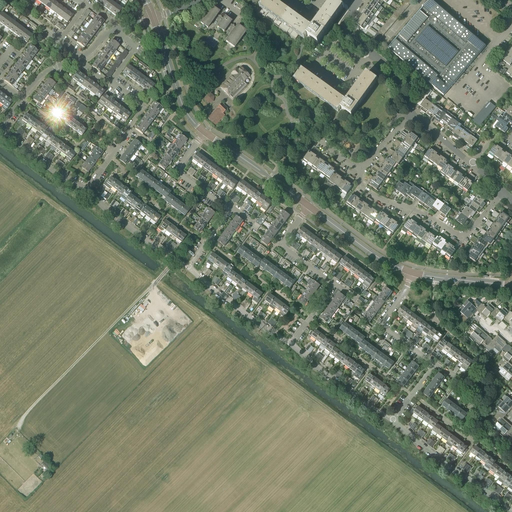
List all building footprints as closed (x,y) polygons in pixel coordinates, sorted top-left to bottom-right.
[(52,0),(50,0),(46,7),(50,10),(56,3),(52,0)] [(107,10),(113,3),(109,0),(108,0),(103,7),(107,10)] [(259,14),(261,15),(284,32),(286,34),(295,41),(299,36),(299,35),(305,39),(307,36),(309,38),(311,39),(317,44),(331,25),(343,8),(341,6),(334,1),(315,27),(307,24),(306,26),(270,0),(269,0),(263,9),(259,14)] [(372,0),(370,4),(371,4),(370,6),(377,11),(379,12),(382,8),(381,7),(372,0)] [(475,38),(430,0),(429,0),(388,49),(444,96),(486,47),(477,40),(480,37),(478,35),(475,38)] [(405,11),(409,6),(404,2),(400,7),(405,11)] [(54,13),(60,6),(56,3),(50,10),(54,13)] [(112,13),(117,6),(113,3),(107,10),(112,13)] [(244,13),(247,9),(239,4),(236,8),(244,13)] [(60,6),(54,13),(59,17),(64,9),(60,6)] [(117,6),(112,13),(117,17),(122,10),(117,6)] [(367,7),(365,10),(374,16),(377,11),(370,6),(368,8),(367,7)] [(401,15),(405,11),(400,7),(396,11),(401,15)] [(223,19),(219,16),(217,15),(219,13),(212,8),(200,24),(207,29),(216,16),(222,20),(217,28),(224,33),(229,26),(235,30),(226,42),(234,48),(246,32),(237,26),(236,28),(230,24),(232,22),(225,17),(223,19)] [(63,20),(69,13),(64,9),(59,17),(63,20)] [(365,10),(363,13),(364,14),(363,15),(370,20),(370,21),(372,22),(373,22),(376,18),(374,16),(365,10)] [(397,19),(401,15),(396,11),(393,15),(393,16),(397,19)] [(69,13),(63,20),(68,23),(73,16),(69,13)] [(361,16),(359,19),(360,20),(367,25),(369,26),(372,22),(370,21),(370,20),(363,15),(362,17),(361,16)] [(394,24),(397,19),(393,16),(393,15),(389,20),(394,24)] [(6,16),(1,24),(5,27),(11,20),(6,16)] [(93,21),(101,26),(104,22),(97,16),(93,21)] [(356,25),(358,26),(364,30),(367,25),(360,20),(359,19),(356,22),(358,23),(356,25)] [(11,20),(5,27),(9,30),(15,23),(11,20)] [(390,28),(394,24),(389,20),(385,24),(390,28)] [(97,31),(101,26),(93,21),(90,25),(97,31)] [(14,34),(19,26),(15,23),(9,30),(14,34)] [(386,33),(390,28),(385,24),(381,29),(386,33)] [(94,35),(97,31),(90,25),(87,30),(94,35)] [(18,37),(24,29),(19,26),(14,34),(18,37)] [(24,29),(18,37),(22,40),(28,33),(24,29)] [(382,37),(386,33),(381,29),(378,33),(382,37)] [(84,34),(91,39),(94,35),(87,30),(84,34)] [(28,33),(22,40),(27,43),(33,36),(28,33)] [(378,43),(382,37),(378,33),(373,39),(378,43)] [(80,38),(88,44),(91,39),(84,34),(80,38)] [(84,48),(88,44),(80,38),(77,43),(84,48)] [(108,45),(116,51),(119,46),(112,41),(108,45)] [(112,55),(116,51),(108,45),(105,50),(112,55)] [(27,51),(35,56),(38,52),(31,46),(27,51)] [(109,59),(112,55),(105,50),(102,54),(109,59)] [(31,61),(35,56),(27,51),(24,55),(31,61)] [(106,64),(109,59),(102,54),(98,58),(106,64)] [(511,62),(511,60),(511,57),(507,54),(504,57),(505,58),(503,61),(510,66),(511,63),(511,62)] [(28,65),(31,61),(24,55),(21,59),(28,65)] [(103,68),(106,64),(98,58),(95,63),(103,68)] [(25,69),(28,65),(21,59),(17,64),(25,69)] [(99,73),(103,68),(95,63),(92,67),(99,73)] [(22,74),(25,69),(17,64),(14,68),(22,74)] [(127,77),(133,69),(129,66),(123,73),(127,77)] [(18,78),(22,74),(14,68),(11,72),(18,78)] [(132,80),(137,72),(133,69),(127,77),(132,80)] [(249,77),(240,69),(238,71),(237,69),(233,73),(235,74),(220,88),(232,100),(247,85),(243,82),(249,77)] [(301,71),(294,80),(307,89),(316,96),(319,98),(323,101),(327,104),(333,108),(339,112),(341,109),(342,110),(344,111),(348,115),(351,117),(357,108),(359,106),(368,93),(377,81),(373,78),(368,74),(367,75),(351,97),(349,100),(342,95),(340,99),(309,76),(301,71)] [(15,82),(18,78),(11,72),(8,77),(15,82)] [(77,83),(83,75),(78,72),(73,79),(77,83)] [(136,83),(142,76),(137,72),(132,80),(136,83)] [(82,86),(87,79),(83,75),(77,83),(82,86)] [(140,87),(146,79),(142,76),(136,83),(140,87)] [(14,88),(16,85),(14,84),(15,82),(8,77),(4,81),(14,88)] [(86,89),(92,82),(87,79),(82,86),(86,89)] [(145,90),(150,82),(146,79),(140,87),(145,90)] [(53,87),(55,84),(49,80),(45,85),(51,90),(53,87)] [(90,92),(96,85),(92,82),(86,89),(90,92)] [(150,82),(145,90),(149,93),(155,86),(150,82)] [(47,95),(51,90),(45,85),(41,90),(47,95)] [(95,96),(100,88),(96,85),(90,92),(95,96)] [(100,88),(95,96),(99,99),(105,92),(100,88)] [(44,100),(47,95),(41,90),(37,95),(44,100)] [(3,106),(8,99),(4,95),(0,100),(0,103),(3,106)] [(41,109),(42,107),(40,105),(44,100),(37,95),(34,100),(38,103),(36,106),(41,109)] [(99,103),(98,104),(103,108),(104,106),(109,99),(105,95),(102,99),(99,103)] [(426,114),(432,105),(428,102),(430,100),(427,98),(420,107),(423,108),(421,111),(426,114)] [(7,109),(11,104),(13,102),(8,99),(3,106),(1,108),(6,111),(7,109)] [(108,109),(114,102),(109,99),(104,106),(108,109)] [(112,113),(118,105),(114,102),(108,109),(112,113)] [(162,109),(158,106),(155,103),(151,108),(159,113),(162,109)] [(479,127),(481,124),(495,108),(489,103),(473,121),(479,127)] [(215,127),(218,124),(225,117),(223,114),(227,110),(221,104),(207,119),(215,127)] [(51,114),(57,118),(61,111),(63,109),(58,105),(51,114)] [(82,105),(77,111),(82,114),(83,112),(86,109),(82,105)] [(117,116),(122,108),(118,105),(112,113),(117,116)] [(434,116),(440,107),(438,106),(436,108),(432,105),(426,114),(430,117),(432,115),(434,116)] [(447,112),(443,109),(440,107),(434,116),(436,118),(435,120),(439,123),(446,114),(447,112)] [(121,119),(127,111),(122,108),(117,116),(121,119)] [(156,117),(159,113),(151,108),(148,112),(156,117)] [(59,119),(62,121),(67,115),(68,113),(63,109),(61,111),(57,118),(59,119)] [(127,111),(121,119),(126,122),(131,115),(127,111)] [(152,122),(156,117),(148,112),(145,116),(152,122)] [(446,114),(439,123),(443,127),(445,125),(447,126),(454,117),(447,112),(446,114)] [(511,118),(505,114),(504,113),(501,117),(500,116),(498,119),(506,124),(507,125),(509,123),(511,125),(511,124),(511,118)] [(27,124),(32,118),(27,114),(22,121),(27,124)] [(67,124),(71,119),(67,115),(62,121),(65,124),(67,125),(67,124)] [(149,126),(152,122),(145,116),(142,120),(149,126)] [(452,133),(459,124),(455,121),(456,119),(454,117),(447,126),(449,128),(448,130),(452,133)] [(32,128),(37,121),(32,118),(27,124),(32,128)] [(75,124),(76,122),(71,119),(67,124),(67,125),(72,129),(75,124)] [(506,128),(507,125),(506,124),(498,119),(493,126),(493,129),(495,130),(496,128),(505,134),(508,129),(506,128)] [(146,131),(149,126),(142,120),(138,125),(146,131)] [(37,132),(42,125),(37,121),(32,128),(37,132)] [(77,133),(82,126),(79,124),(76,122),(75,124),(72,129),(77,133)] [(458,141),(464,131),(466,129),(459,124),(452,133),(455,135),(453,137),(458,141)] [(42,136),(46,131),(47,129),(42,125),(37,132),(42,136)] [(142,135),(146,131),(138,125),(135,129),(137,131),(142,135)] [(77,133),(82,136),(87,130),(82,126),(77,133)] [(478,133),(480,130),(477,128),(475,130),(472,134),(466,143),(468,145),(466,147),(471,150),(478,141),(473,138),(475,136),(474,135),(476,132),(478,133)] [(471,133),(470,132),(466,129),(464,131),(458,141),(462,144),(464,142),(466,143),(472,134),(475,130),(474,130),(473,131),(472,130),(471,133)] [(45,141),(50,135),(46,131),(42,136),(39,140),(41,142),(43,140),(45,141)] [(401,133),(416,144),(420,140),(410,133),(409,135),(403,131),(401,133)] [(413,149),(416,144),(401,133),(400,136),(405,140),(404,142),(413,149)] [(51,145),(56,139),(50,135),(45,141),(51,145)] [(183,145),(187,140),(180,135),(176,141),(183,145)] [(56,149),(61,142),(56,139),(51,145),(56,149)] [(131,145),(137,150),(141,145),(137,142),(135,140),(131,145)] [(413,149),(404,142),(402,144),(396,140),(395,142),(410,153),(413,149)] [(180,150),(183,145),(176,141),(173,145),(180,150)] [(59,155),(61,153),(66,146),(61,142),(56,149),(54,151),(59,155)] [(407,157),(410,153),(395,142),(393,144),(399,149),(397,151),(407,157)] [(489,155),(488,157),(492,160),(493,158),(504,143),(502,142),(498,147),(496,146),(489,155)] [(504,143),(493,158),(498,161),(504,152),(502,150),(506,145),(504,143)] [(170,144),(169,146),(167,149),(169,150),(176,155),(180,150),(173,145),(170,144)] [(133,155),(137,150),(131,145),(127,150),(133,155)] [(66,157),(71,150),(66,146),(61,153),(66,157)] [(95,146),(91,151),(93,153),(100,158),(103,153),(97,148),(95,146)] [(424,158),(422,161),(427,164),(428,162),(439,147),(437,146),(433,151),(430,149),(428,152),(425,157),(424,158)] [(439,147),(428,162),(433,165),(439,156),(437,154),(441,149),(439,147)] [(307,164),(318,150),(316,148),(312,154),(310,152),(303,161),(307,164)] [(504,152),(498,161),(502,164),(511,150),(511,149),(511,148),(507,154),(504,152)] [(407,157),(397,151),(396,153),(390,149),(388,151),(403,162),(407,157)] [(71,161),(73,157),(76,154),(71,150),(66,157),(67,158),(68,159),(68,161),(70,162),(71,160),(71,161)] [(123,156),(129,160),(133,155),(127,150),(123,156)] [(172,160),(176,155),(169,150),(166,155),(172,160)] [(312,168),(319,158),(316,157),(320,151),(318,150),(307,164),(312,168)] [(511,150),(502,164),(501,166),(505,170),(507,168),(511,160),(511,157),(511,155),(511,150)] [(400,167),(403,162),(388,151),(387,153),(392,158),(391,160),(398,165),(400,167)] [(439,156),(433,165),(437,168),(448,154),(446,152),(442,158),(439,156)] [(96,163),(100,158),(93,153),(89,158),(96,163)] [(198,164),(203,157),(198,153),(193,160),(198,164)] [(448,154),(437,168),(442,171),(447,165),(449,162),(446,161),(450,155),(448,154)] [(168,165),(172,160),(166,155),(162,160),(168,165)] [(327,156),(326,155),(325,155),(321,160),(319,158),(312,168),(316,171),(327,156)] [(125,166),(129,160),(123,156),(119,161),(125,166)] [(325,163),(329,158),(327,156),(316,171),(321,174),(327,165),(325,163)] [(391,160),(389,158),(387,160),(382,156),(380,158),(395,169),(398,165),(391,160)] [(203,167),(208,161),(203,157),(198,164),(203,167)] [(92,168),(96,163),(89,158),(86,163),(92,168)] [(391,173),(395,169),(380,158),(378,161),(384,165),(382,167),(391,173)] [(165,170),(168,165),(162,160),(158,165),(165,170)] [(208,171),(213,164),(208,161),(203,167),(208,171)] [(325,177),(336,163),(334,161),(330,166),(327,165),(321,174),(325,177)] [(442,171),(440,174),(445,177),(455,162),(453,161),(449,166),(447,165),(442,171)] [(455,162),(445,177),(449,180),(456,171),(454,170),(458,164),(455,162)] [(88,173),(92,168),(86,163),(81,168),(88,173)] [(334,170),(338,164),(336,163),(325,177),(330,180),(330,181),(335,174),(337,172),(334,170)] [(213,175),(218,168),(213,164),(208,171),(213,175)] [(391,173),(382,167),(381,169),(375,165),(374,167),(388,178),(391,173)] [(385,182),(388,178),(374,167),(372,170),(377,174),(376,176),(385,182)] [(456,171),(449,180),(454,183),(464,169),(462,167),(458,173),(456,171)] [(218,179),(223,172),(218,168),(213,175),(218,179)] [(464,169),(454,183),(458,187),(465,177),(463,176),(467,170),(464,169)] [(140,180),(145,174),(140,170),(135,176),(140,180)] [(333,186),(343,171),(341,170),(337,175),(335,174),(330,181),(330,180),(328,183),(326,185),(331,188),(333,186)] [(337,189),(344,180),(342,179),(346,173),(343,171),(333,186),(337,189)] [(223,182),(228,176),(223,172),(218,179),(223,182)] [(145,184),(150,177),(145,174),(140,180),(145,184)] [(385,182),(376,176),(374,178),(369,174),(367,176),(382,187),(385,182)] [(465,177),(458,187),(463,190),(473,175),(471,174),(467,179),(465,177)] [(473,175),(463,190),(467,193),(470,189),(473,186),(474,184),(472,183),(476,177),(473,175)] [(228,186),(233,179),(228,176),(223,182),(228,186)] [(342,192),(352,178),(350,176),(346,182),(344,180),(337,189),(342,192)] [(378,192),(382,187),(367,176),(365,179),(371,183),(369,185),(378,192)] [(110,190),(116,181),(111,177),(108,181),(107,180),(103,185),(110,190)] [(150,177),(145,184),(150,188),(155,181),(150,177)] [(352,178),(342,192),(346,196),(353,187),(351,185),(355,179),(352,178)] [(233,190),(236,186),(238,183),(233,179),(228,186),(233,190)] [(242,191),(247,184),(242,180),(237,187),(242,191)] [(116,191),(121,185),(116,181),(110,190),(112,188),(116,191)] [(155,191),(160,185),(155,181),(150,188),(155,191)] [(399,193),(401,194),(408,185),(407,185),(405,183),(404,186),(399,182),(393,192),(398,195),(399,193)] [(408,195),(410,197),(416,188),(413,186),(414,185),(410,182),(407,185),(408,185),(401,194),(406,198),(408,195)] [(247,194),(252,188),(247,184),(242,191),(247,194)] [(121,195),(126,189),(121,185),(116,191),(121,195)] [(160,185),(155,191),(161,195),(165,189),(160,185)] [(252,198),(257,192),(252,188),(247,194),(252,198)] [(418,200),(424,191),(422,189),(420,191),(416,188),(410,197),(414,200),(416,198),(418,200)] [(130,195),(132,192),(126,189),(121,195),(122,195),(120,197),(125,201),(130,195)] [(165,189),(161,195),(166,199),(169,195),(170,193),(165,189)] [(351,207),(361,193),(359,191),(355,197),(353,195),(346,204),(351,207)] [(423,207),(429,197),(431,195),(424,191),(418,200),(420,201),(418,204),(423,207)] [(257,202),(262,195),(257,192),(252,198),(257,202)] [(355,211),(362,201),(360,200),(363,195),(361,193),(351,207),(355,211)] [(473,201),(483,209),(486,204),(484,203),(485,201),(476,194),(474,197),(475,198),(473,201)] [(130,205),(135,198),(130,195),(125,201),(123,203),(126,205),(128,203),(130,205)] [(169,205),(174,199),(169,195),(166,199),(164,201),(169,205)] [(262,206),(267,199),(262,195),(257,202),(262,206)] [(431,209),(438,200),(431,195),(429,197),(423,207),(427,210),(429,208),(431,209)] [(135,209),(140,202),(135,198),(130,205),(135,209)] [(360,214),(370,199),(368,198),(364,203),(362,201),(355,211),(360,214)] [(174,199),(169,205),(174,209),(179,202),(174,199)] [(266,212),(267,210),(272,203),(267,199),(262,206),(261,208),(266,212)] [(364,217),(371,208),(369,206),(372,201),(370,199),(360,214),(364,217)] [(440,212),(446,203),(444,201),(442,203),(438,200),(431,209),(436,213),(438,210),(440,212)] [(468,205),(466,207),(476,214),(477,212),(478,213),(479,214),(483,209),(473,201),(471,201),(468,205)] [(138,215),(145,206),(140,202),(135,209),(133,211),(138,215)] [(179,213),(184,206),(179,202),(174,209),(179,213)] [(440,216),(445,219),(451,211),(452,210),(447,207),(449,205),(446,203),(440,212),(442,213),(440,216)] [(368,220),(379,206),(377,204),(373,209),(371,208),(364,217),(368,220)] [(145,216),(150,209),(145,206),(138,215),(139,215),(140,213),(145,216)] [(184,206),(179,213),(184,216),(189,210),(184,206)] [(380,214),(378,213),(382,208),(379,206),(368,220),(373,224),(375,222),(380,214)] [(472,219),(476,214),(466,207),(463,212),(461,210),(460,212),(469,219),(470,217),(472,219)] [(379,225),(390,210),(388,208),(384,214),(381,212),(380,214),(375,222),(379,225)] [(150,220),(155,213),(150,209),(145,216),(150,220)] [(211,219),(215,214),(208,209),(204,214),(211,219)] [(388,217),(392,212),(390,210),(379,225),(384,228),(390,219),(388,217)] [(279,216),(286,221),(290,216),(283,211),(279,216)] [(493,213),(508,224),(511,219),(502,213),(500,215),(495,211),(493,213)] [(467,221),(469,219),(460,212),(458,215),(460,217),(457,221),(466,228),(469,223),(467,221)] [(155,213),(150,220),(155,224),(160,217),(155,213)] [(504,228),(508,224),(493,213),(491,216),(497,220),(495,222),(504,228)] [(207,224),(211,219),(204,214),(200,219),(207,224)] [(388,231),(399,217),(397,215),(393,220),(390,219),(384,228),(388,231)] [(233,222),(240,227),(245,220),(240,216),(239,218),(237,217),(233,222)] [(283,226),(286,221),(279,216),(276,221),(283,226)] [(408,232),(419,217),(416,216),(412,221),(410,219),(403,229),(403,228),(402,231),(406,234),(408,232)] [(399,217),(388,231),(393,235),(400,226),(397,224),(401,218),(399,217)] [(417,224),(421,219),(419,217),(408,232),(412,235),(419,226),(417,224)] [(203,229),(207,224),(200,219),(197,224),(203,229)] [(504,228),(495,222),(494,224),(488,220),(487,222),(501,233),(504,228)] [(166,231),(171,225),(166,221),(164,223),(162,222),(158,228),(161,231),(162,231),(163,230),(166,231)] [(279,231),(283,226),(276,221),(272,226),(279,231)] [(237,233),(241,228),(239,227),(240,227),(233,222),(229,227),(236,232),(237,233)] [(417,238),(428,224),(425,222),(422,227),(419,226),(412,235),(417,238)] [(498,237),(501,233),(487,222),(485,224),(490,228),(489,230),(498,237)] [(199,234),(203,229),(197,224),(193,229),(199,234)] [(417,238),(415,240),(420,243),(428,232),(426,231),(430,225),(428,224),(417,238)] [(171,235),(176,229),(171,225),(166,231),(171,235)] [(275,236),(279,231),(272,226),(268,231),(275,236)] [(232,236),(236,232),(229,227),(226,231),(232,236)] [(297,234),(295,236),(300,240),(302,238),(307,231),(302,227),(297,234)] [(428,232),(420,243),(424,247),(426,244),(436,230),(434,228),(430,234),(428,232)] [(176,239),(181,233),(176,229),(171,235),(176,239)] [(498,237),(489,230),(487,233),(482,229),(480,231),(495,242),(498,237)] [(436,230),(426,244),(431,247),(432,246),(437,239),(435,237),(439,232),(436,230)] [(228,241),(232,236),(226,231),(222,236),(228,241)] [(271,241),(275,236),(268,231),(265,236),(271,241)] [(307,241),(312,235),(307,231),(302,238),(307,241)] [(491,247),(495,242),(480,231),(478,233),(484,237),(482,239),(482,240),(489,245),(491,247)] [(181,243),(186,236),(181,233),(176,239),(181,243)] [(436,249),(447,234),(445,233),(441,238),(439,236),(437,239),(432,246),(436,249)] [(441,252),(448,243),(445,241),(449,236),(447,234),(436,249),(441,252)] [(312,245),(317,238),(312,235),(307,241),(312,245)] [(218,242),(224,247),(228,241),(222,236),(218,242)] [(267,246),(271,241),(265,236),(261,241),(267,246)] [(482,240),(482,239),(480,238),(478,240),(473,236),(472,238),(486,249),(489,245),(482,240)] [(317,249),(322,242),(317,238),(312,245),(317,249)] [(483,254),(486,249),(472,238),(470,241),(475,245),(474,247),(483,254)] [(445,256),(456,241),(454,239),(450,245),(448,243),(441,252),(445,256)] [(450,259),(457,250),(454,248),(458,242),(456,241),(445,256),(450,259)] [(322,252),(327,246),(322,242),(317,249),(322,252)] [(472,249),(467,245),(465,247),(480,258),(479,258),(481,259),(484,255),(483,254),(474,247),(472,249)] [(243,257),(247,250),(242,246),(237,253),(243,257)] [(325,259),(327,256),(332,250),(327,246),(322,252),(322,253),(321,254),(323,255),(323,256),(325,259)] [(476,263),(479,258),(480,258),(465,247),(463,250),(469,254),(467,256),(476,263)] [(247,250),(243,257),(248,261),(253,254),(247,250)] [(332,260),(337,253),(332,250),(327,256),(332,260)] [(212,266),(219,258),(217,256),(217,255),(214,253),(214,254),(213,254),(209,260),(207,263),(212,266)] [(337,264),(342,257),(337,253),(332,260),(337,264)] [(253,264),(258,258),(253,254),(248,261),(253,264)] [(344,268),(349,261),(344,257),(339,264),(344,268)] [(219,268),(224,261),(219,258),(212,266),(214,264),(219,268)] [(258,258),(253,264),(258,268),(259,266),(263,262),(258,258)] [(265,270),(269,263),(264,260),(263,262),(259,266),(265,270)] [(224,272),(229,265),(224,261),(219,268),(224,272)] [(349,271),(354,265),(349,261),(344,268),(349,271)] [(270,274),(274,267),(269,263),(265,270),(270,274)] [(224,272),(222,274),(227,277),(232,271),(234,269),(229,265),(224,272)] [(354,275),(359,268),(354,265),(349,271),(354,275)] [(274,267),(270,274),(275,278),(280,271),(274,267)] [(359,279),(364,272),(359,268),(354,275),(359,279)] [(233,282),(238,275),(232,271),(227,277),(233,282)] [(280,281),(285,275),(280,271),(275,278),(280,281)] [(364,282),(369,276),(364,272),(359,279),(364,282)] [(238,285),(243,279),(238,275),(233,282),(238,285)] [(285,275),(280,281),(285,285),(290,279),(285,275)] [(368,289),(370,286),(375,280),(369,276),(364,282),(365,283),(363,285),(368,289)] [(243,289),(248,283),(243,279),(238,285),(243,289)] [(290,279),(285,285),(290,289),(295,282),(290,279)] [(311,280),(307,285),(309,286),(316,291),(320,286),(311,280)] [(248,293),(253,286),(248,283),(243,289),(248,293)] [(253,297),(258,290),(253,286),(248,293),(253,297)] [(309,286),(306,291),(313,296),(316,291),(309,286)] [(389,298),(392,293),(385,288),(382,293),(389,298)] [(258,290),(253,297),(255,298),(254,300),(254,301),(257,304),(258,304),(261,299),(260,298),(263,294),(258,290)] [(306,291),(302,296),(309,301),(313,296),(306,291)] [(339,293),(335,298),(342,303),(342,304),(344,305),(349,298),(342,293),(341,295),(339,293)] [(382,293),(378,298),(385,303),(389,298),(382,293)] [(270,294),(265,301),(270,305),(275,298),(270,294)] [(302,296),(298,301),(305,307),(309,301),(302,296)] [(374,303),(381,308),(385,303),(378,298),(376,296),(372,302),(374,303)] [(270,305),(269,307),(274,310),(275,309),(280,302),(275,298),(270,305)] [(342,304),(342,303),(335,298),(332,304),(338,308),(342,304)] [(476,310),(481,305),(475,300),(471,305),(467,301),(463,306),(473,316),(476,312),(475,311),(476,310)] [(280,302),(275,309),(280,313),(285,306),(280,302)] [(371,308),(377,313),(381,308),(374,303),(371,308)] [(334,313),(338,308),(332,304),(328,309),(334,313)] [(495,309),(490,304),(486,309),(481,304),(481,305),(476,310),(481,315),(482,314),(483,315),(482,317),(486,320),(491,314),(495,309)] [(280,313),(279,315),(284,319),(290,310),(285,306),(280,313)] [(470,319),(473,316),(463,306),(458,311),(462,315),(458,320),(464,325),(468,320),(468,319),(469,318),(470,319)] [(397,313),(396,315),(401,319),(403,317),(408,310),(403,307),(397,313)] [(374,318),(377,313),(371,308),(367,313),(374,318)] [(509,312),(504,308),(500,312),(495,308),(495,309),(491,314),(496,318),(497,319),(496,320),(500,324),(502,321),(505,318),(509,312)] [(331,318),(334,313),(328,309),(324,314),(331,318)] [(408,310),(403,317),(408,321),(413,314),(408,310)] [(511,325),(511,313),(510,312),(509,312),(505,318),(502,321),(505,318),(509,322),(510,322),(511,323),(510,324),(511,325)] [(363,318),(370,323),(374,318),(367,313),(363,318)] [(327,324),(331,318),(324,314),(320,319),(327,324)] [(413,314),(408,321),(413,325),(418,318),(413,314)] [(413,325),(411,327),(416,330),(418,328),(423,322),(418,318),(413,325)] [(423,322),(418,328),(422,332),(427,325),(423,322)] [(345,334),(350,327),(345,323),(340,330),(345,334)] [(474,343),(483,332),(480,329),(479,331),(478,329),(473,324),(468,330),(473,334),(469,338),(474,343)] [(427,325),(422,332),(427,336),(433,329),(427,325)] [(350,327),(345,334),(350,337),(355,331),(350,327)] [(433,329),(427,336),(432,339),(437,333),(433,329)] [(310,334),(309,335),(310,336),(311,337),(316,341),(321,334),(319,333),(316,330),(315,331),(314,333),(312,331),(310,334)] [(355,341),(360,334),(355,331),(350,337),(355,341)] [(488,347),(493,341),(488,337),(487,338),(486,337),(487,335),(483,332),(474,343),(479,347),(483,343),(487,347),(488,347)] [(437,333),(432,339),(438,343),(443,337),(437,333)] [(321,334),(316,341),(321,344),(326,338),(321,334)] [(360,334),(355,341),(360,345),(363,341),(365,338),(360,334)] [(501,351),(507,345),(502,341),(501,342),(500,340),(501,339),(497,336),(493,341),(488,347),(487,347),(485,349),(490,353),(495,349),(499,353),(501,351)] [(321,344),(320,346),(325,349),(331,342),(328,340),(326,338),(321,344)] [(443,340),(436,349),(441,352),(443,350),(448,343),(443,340)] [(364,351),(368,344),(363,341),(360,345),(359,347),(364,351)] [(331,342),(325,349),(328,351),(328,353),(330,355),(330,354),(331,353),(331,352),(335,348),(336,346),(331,342)] [(448,354),(453,347),(448,343),(443,350),(448,354)] [(369,355),(374,348),(368,344),(364,351),(369,355)] [(502,359),(508,364),(511,359),(511,351),(511,350),(507,345),(501,351),(506,355),(502,359)] [(453,358),(458,351),(453,347),(448,354),(453,358)] [(330,354),(330,355),(335,358),(340,352),(335,348),(331,352),(331,353),(330,354)] [(374,348),(369,355),(374,359),(379,352),(374,348)] [(458,361),(463,355),(458,351),(453,358),(458,361)] [(340,352),(335,358),(339,362),(344,355),(340,352)] [(379,362),(384,356),(379,352),(374,359),(379,362)] [(344,355),(339,362),(345,366),(350,359),(344,355)] [(463,365),(468,358),(463,355),(458,361),(463,365)] [(384,356),(379,362),(384,366),(389,359),(384,356)] [(473,362),(468,358),(463,365),(461,368),(466,372),(473,362)] [(350,359),(345,366),(350,370),(355,363),(350,359)] [(389,359),(384,366),(389,370),(394,363),(389,359)] [(507,364),(508,364),(502,359),(498,365),(502,369),(499,373),(504,378),(511,368),(511,366),(510,364),(509,365),(507,364)] [(409,367),(415,372),(419,367),(413,362),(409,367)] [(355,363),(350,370),(355,373),(360,367),(355,363)] [(355,373),(353,376),(360,381),(364,376),(362,374),(364,372),(365,371),(360,367),(355,373)] [(411,377),(415,372),(409,367),(405,372),(411,377)] [(408,382),(411,377),(405,372),(401,377),(408,382)] [(368,374),(365,378),(367,379),(365,381),(367,382),(365,384),(369,387),(370,385),(375,378),(370,374),(369,375),(368,374)] [(435,379),(441,384),(445,379),(438,374),(435,379)] [(404,388),(408,382),(401,377),(397,383),(404,388)] [(375,378),(370,385),(375,388),(380,382),(375,378)] [(437,389),(441,384),(435,379),(431,384),(437,389)] [(380,382),(375,388),(379,391),(380,392),(385,386),(380,382)] [(427,389),(433,394),(437,389),(431,384),(427,389)] [(380,393),(379,394),(384,398),(386,396),(386,395),(387,396),(388,397),(388,396),(391,392),(390,391),(391,390),(385,386),(380,392),(380,393)] [(430,399),(433,394),(427,389),(423,394),(430,399)] [(505,396),(501,400),(511,410),(511,409),(511,396),(509,399),(505,396)] [(447,410),(452,403),(447,400),(442,406),(447,410)] [(501,400),(496,406),(500,409),(496,414),(497,415),(502,419),(504,417),(504,416),(506,414),(507,412),(508,414),(511,410),(501,400)] [(452,403),(447,410),(452,414),(457,407),(452,403)] [(418,407),(413,414),(418,418),(423,411),(418,407)] [(457,418),(462,411),(457,407),(452,414),(457,418)] [(423,411),(418,418),(423,421),(428,415),(423,411)] [(462,411),(457,418),(462,422),(467,415),(462,411)] [(428,415),(423,421),(428,425),(433,419),(428,415)] [(497,415),(492,420),(497,425),(493,429),(498,433),(507,423),(504,420),(503,421),(502,420),(502,419),(497,415)] [(433,419),(428,425),(433,429),(437,424),(438,422),(433,419)] [(507,423),(498,433),(503,438),(507,433),(511,437),(511,438),(511,437),(511,427),(511,428),(510,427),(511,426),(507,423)] [(433,430),(432,431),(437,435),(442,428),(437,424),(433,429),(433,430)] [(442,428),(437,435),(442,439),(447,432),(442,428)] [(447,432),(442,439),(447,442),(447,443),(452,436),(447,432)] [(447,442),(446,444),(451,448),(452,446),(457,440),(452,436),(447,443),(447,442)] [(457,440),(452,446),(457,450),(462,443),(457,440)] [(462,443),(457,450),(462,454),(464,452),(465,453),(468,450),(466,449),(467,447),(462,443)] [(473,447),(470,451),(472,452),(471,453),(476,457),(481,451),(476,447),(474,448),(473,447)] [(481,451),(476,457),(481,461),(486,454),(481,451)] [(486,454),(481,461),(486,465),(491,458),(486,454)] [(486,465),(485,467),(490,471),(491,468),(494,464),(496,462),(491,458),(486,465)] [(46,472),(51,467),(44,461),(40,466),(46,472)] [(491,468),(490,471),(495,474),(500,468),(498,467),(494,464),(491,468)] [(500,468),(495,474),(500,478),(505,472),(500,468)] [(500,478),(498,481),(503,485),(505,482),(510,476),(505,472),(500,478)] [(505,482),(503,485),(508,488),(510,486),(511,483),(511,477),(510,476),(505,482)]
